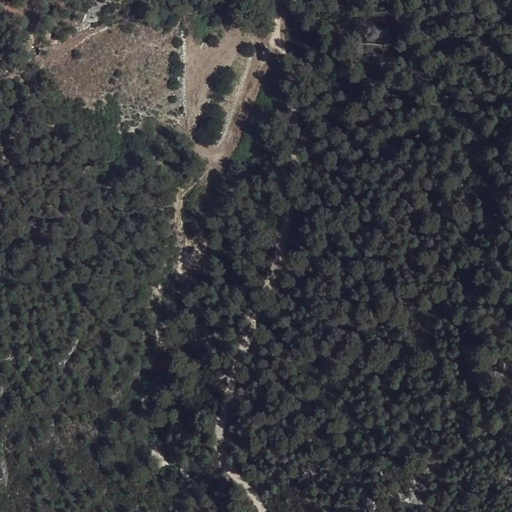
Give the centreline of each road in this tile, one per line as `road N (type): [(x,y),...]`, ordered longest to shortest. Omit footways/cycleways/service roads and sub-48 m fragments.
road 1 (track): [(276,40),(287,77),(293,202),(220,420),(229,474),(258,511)]
road 2 (track): [(226,149),(276,40)]
